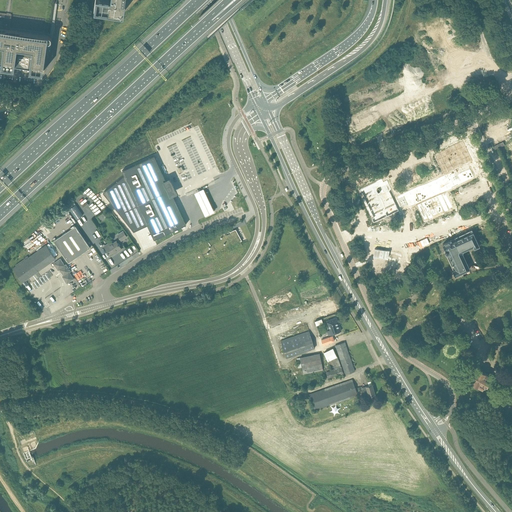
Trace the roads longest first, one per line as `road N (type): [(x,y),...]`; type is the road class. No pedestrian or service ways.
road 1 (unclassified): [(448,414),(447,385),(395,347),(372,311),(322,190),(328,177),(388,149),(471,123)]
road 2 (track): [(7,422),(26,472),(112,448),(194,474),(253,511)]
road 3 (motorway): [(0,211),(211,15)]
road 4 (motorway): [(199,0),(0,182)]
road 5 (secondary): [(344,281),(269,110)]
road 6 (secondary): [(261,115),(344,281)]
road 7 (unclassified): [(104,305),(99,286),(243,210)]
road 8 (secondary): [(432,428),(344,281)]
road 9 (unclassified): [(104,305),(220,279),(255,247)]
road 10 (motorway): [(269,110),(366,46),(385,0)]
road 11 (unclassified): [(256,102),(228,138),(256,212),(255,247)]
road 12 (motorway): [(375,0),(362,30),(264,98)]
road 13 (unclassified): [(255,247),(263,214),(239,145),(261,115)]
road 14 (unknown): [(482,142),(465,155),(508,243)]
